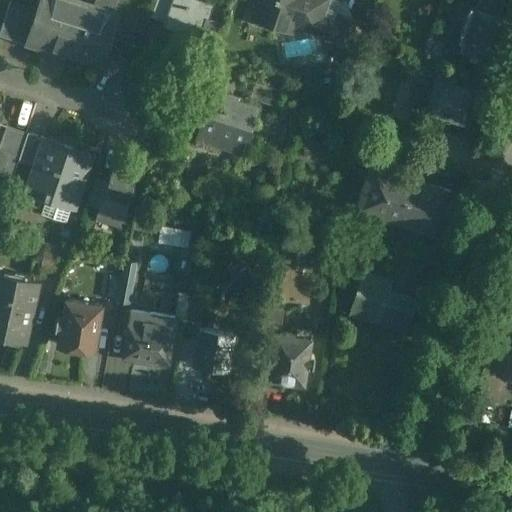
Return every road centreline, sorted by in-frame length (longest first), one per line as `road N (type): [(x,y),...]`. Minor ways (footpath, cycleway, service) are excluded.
road 1 (secondary): [(0,405),(409,468)]
road 2 (residential): [(409,468),(426,443),(511,149)]
